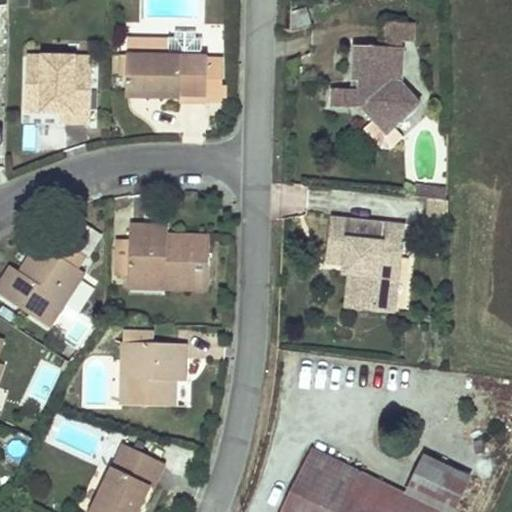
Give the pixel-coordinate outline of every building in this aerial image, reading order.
[(309,12),(294,17),(292,36),(314,30),(309,12)] [(415,23),(385,22),(384,41),(407,42),(415,43),(415,23)] [(200,58),(200,40),(194,40),(194,33),(175,33),(175,39),(168,39),(167,57),(200,58)] [(167,41),(128,39),(128,56),(166,57),(167,41)] [(396,126),(425,100),(405,79),(407,47),(384,46),(360,44),(358,62),(357,80),(367,81),(366,89),(356,88),(336,87),(335,105),(366,107),(378,121),(369,130),(384,147),(392,147),(405,136),(396,126)] [(166,57),(128,56),(127,76),(126,96),(150,97),(179,98),(179,102),(206,103),(206,99),(206,94),(219,94),(220,62),(207,61),(207,58),(200,58),(167,57),(166,57)] [(92,59),(27,58),(25,111),(60,113),(60,123),(72,123),(90,124),(92,59)] [(367,81),(357,80),(356,88),(366,89),(367,81)] [(450,200),(450,188),(416,185),(415,197),(428,198),(450,200)] [(450,200),(428,198),(429,217),(450,217),(450,200)] [(406,227),(338,220),(336,241),(334,261),(347,262),(360,263),(356,305),(398,310),(406,227)] [(129,238),(129,252),(129,278),(166,278),(166,289),(210,289),(210,236),(168,236),(159,236),(160,227),(140,227),(129,227),(129,238)] [(168,227),(160,227),(159,236),(168,236),(168,227)] [(47,249),(77,268),(86,255),(56,235),(47,249)] [(129,238),(114,238),(114,252),(129,252),(129,238)] [(77,268),(47,249),(39,243),(20,273),(12,267),(5,276),(0,284),(0,295),(49,327),(84,273),(77,268)] [(129,278),(129,252),(114,252),(113,278),(129,278)] [(352,276),(348,304),(356,305),(360,263),(347,262),(346,275),(352,276)] [(166,278),(129,278),(129,289),(166,289),(166,278)] [(185,360),(185,345),(156,344),(156,333),(124,332),(123,343),(134,343),(133,381),(122,381),(123,405),(174,407),(175,373),(185,373),(185,360)] [(134,343),(123,343),(122,381),(133,381),(134,343)] [(113,470),(149,487),(152,488),(164,463),(125,445),(113,470)] [(292,488),(279,511),(391,511),(351,492),(360,474),(310,450),(292,488)] [(456,511),(472,478),(429,457),(412,494),(449,511),(456,511)] [(137,511),(140,505),(149,487),(113,470),(92,511),(137,511)] [(360,474),(351,492),(391,511),(425,511),(428,506),(360,474)]
